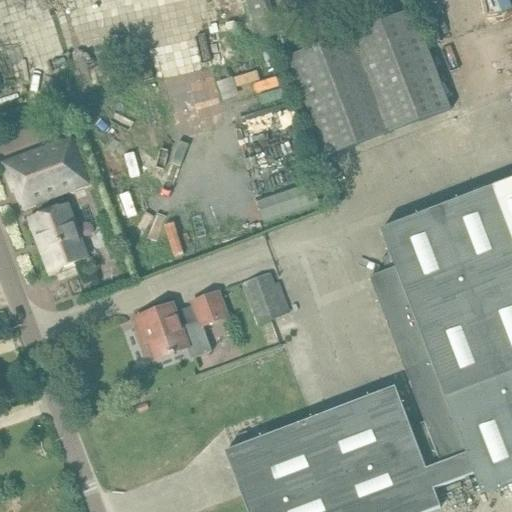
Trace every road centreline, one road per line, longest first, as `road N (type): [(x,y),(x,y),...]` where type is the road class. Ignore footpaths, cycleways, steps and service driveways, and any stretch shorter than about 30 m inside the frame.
road 1 (tertiary): [(95,511),(0,259)]
road 2 (unknown): [(303,230),(355,390)]
